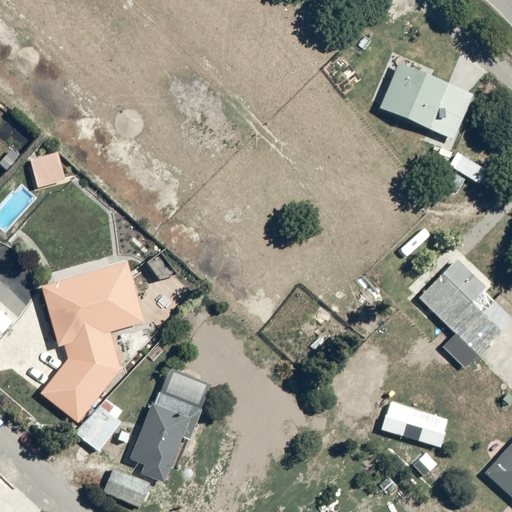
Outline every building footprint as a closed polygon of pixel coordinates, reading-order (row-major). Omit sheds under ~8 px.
[(371,107),(417,128),(405,156),(431,167),(444,139),(448,141),(468,95),(391,61),(371,107)] [(62,182),(55,153),(26,160),(33,189),(62,182)] [(414,299),(444,328),(424,348),(438,361),(458,341),(473,356),(497,332),(467,303),(490,279),(461,251),(414,299)] [(65,360),(37,394),(74,423),(117,370),(105,332),(139,322),(121,262),(36,288),(54,349),(61,347),(65,360)] [(0,332),(10,321),(0,312),(0,332)] [(139,510),(151,481),(159,484),(179,438),(186,441),(209,387),(168,370),(156,398),(151,395),(128,448),(117,475),(108,471),(98,493),(139,510)] [(124,416),(103,397),(72,434),(94,452),(124,416)] [(511,437),(480,473),(511,501),(511,437)] [(452,470),(450,451),(425,454),(427,472),(452,470)]
